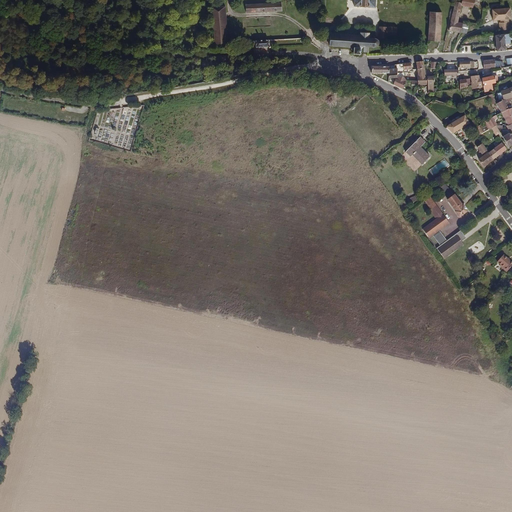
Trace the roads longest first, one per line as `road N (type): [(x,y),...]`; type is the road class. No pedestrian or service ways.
road 1 (residential): [(361,67),(426,113),(482,181)]
road 2 (residential): [(511,54),(364,60),(361,67)]
